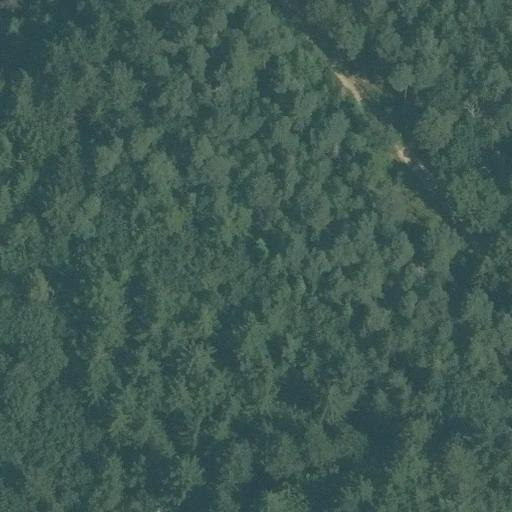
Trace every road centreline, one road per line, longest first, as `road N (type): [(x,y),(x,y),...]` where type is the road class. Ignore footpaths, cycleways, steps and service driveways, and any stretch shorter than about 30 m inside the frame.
road 1 (track): [(0,296),(73,272),(168,275),(299,332),(511,468)]
road 2 (track): [(511,284),(284,0)]
